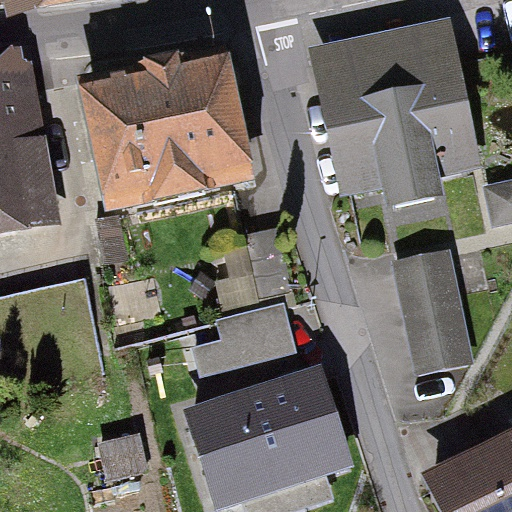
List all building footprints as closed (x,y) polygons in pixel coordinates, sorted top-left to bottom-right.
[(471,165),(449,61),(325,87),(347,191),(388,183),(390,193),(432,184),(430,174),(471,165)] [(217,70),(90,98),(113,206),(241,178),(217,70)] [(13,76),(0,78),(0,151),(27,146),(13,76)] [(0,226),(41,219),(27,146),(0,151),(0,226)] [(511,187),(487,193),(495,227),(511,223),(511,187)] [(278,239),(246,246),(258,301),(290,294),(278,239)] [(420,376),(468,366),(445,258),(397,268),(420,376)] [(87,287),(0,306),(0,355),(9,396),(105,375),(87,287)] [(292,354),(281,310),(219,326),(224,346),(195,353),(201,377),(292,354)] [(316,381),(193,421),(220,507),(344,467),(316,381)] [(433,476),(450,511),(511,511),(511,441),(511,439),(433,476)]
